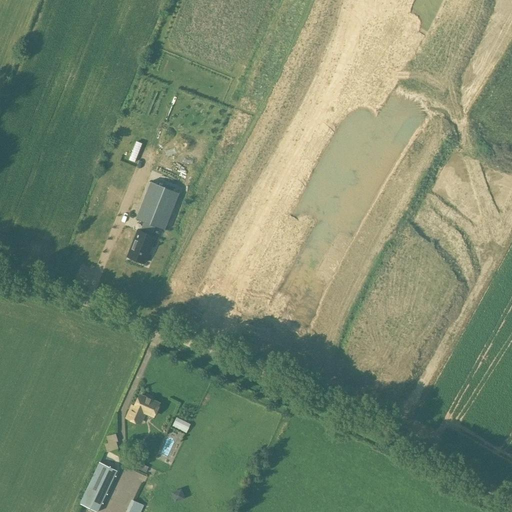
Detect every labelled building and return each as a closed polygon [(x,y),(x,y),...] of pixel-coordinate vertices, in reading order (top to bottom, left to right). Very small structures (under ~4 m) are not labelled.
[(136,157),(141,142),(137,141),(131,155),(136,157)] [(179,193),(151,181),(136,219),(147,223),(154,226),(164,230),(179,193)] [(154,226),(147,223),(143,232),(138,230),(128,256),(144,263),(155,237),(151,235),(154,226)] [(153,399),(152,397),(148,396),(146,397),(145,398),(139,396),(135,406),(132,405),(130,409),(133,410),(129,419),(138,423),(144,411),(155,415),(159,404),(152,401),(153,399)] [(107,450),(119,448),(116,433),(107,434),(108,442),(105,442),(107,450)] [(97,511),(118,470),(99,462),(79,503),(97,511)] [(171,491),(175,501),(185,497),(181,487),(171,491)] [(127,511),(140,511),(144,505),(131,499),(126,511),(127,511)]
